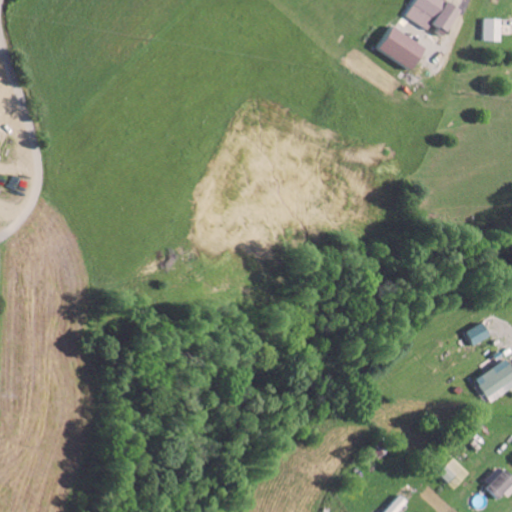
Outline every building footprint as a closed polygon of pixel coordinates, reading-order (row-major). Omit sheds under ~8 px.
[(411,0),(401,16),(423,30),(427,24),(439,32),(454,9),(439,0),(411,0)] [(496,42),(496,19),(480,19),(479,41),(496,42)] [(418,45),(383,28),(372,52),(406,68),(418,45)] [(486,338),(479,323),(461,331),(468,347),(486,338)] [(511,386),(511,376),(503,360),(470,378),(483,403),(511,386)] [(450,475),(440,466),(432,474),(441,484),(450,475)] [(379,511),(394,511),(402,501),(393,494),(379,511)]
